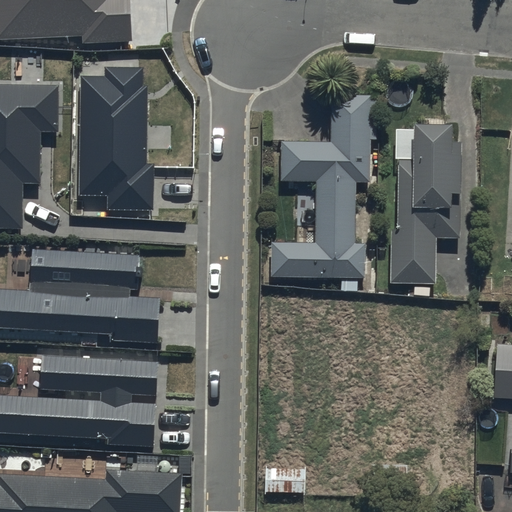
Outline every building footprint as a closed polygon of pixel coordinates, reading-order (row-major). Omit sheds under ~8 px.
[(0,0),(0,41),(132,42),(132,0),(0,0)] [(76,197),(108,199),(108,212),(156,213),(156,164),(145,164),(149,81),(144,81),(144,71),(105,70),(104,79),(82,78),(76,197)] [(58,89),(0,88),(0,232),(26,233),(27,186),(43,186),(44,132),(58,132),(58,89)] [(370,184),(371,151),(371,146),(371,99),(332,99),(332,145),(282,145),(282,183),(319,184),(318,245),(273,245),(272,281),(366,282),(366,246),(357,246),(358,184),(370,184)] [(438,289),(438,242),(463,242),(464,133),(440,132),(394,132),(393,241),(392,288),(438,289)] [(32,253),(30,294),(0,292),(0,339),(159,347),(161,300),(138,299),(140,258),(32,253)] [(511,350),(498,349),(495,403),(511,403),(511,350)] [(44,392),(102,395),(102,408),(0,403),(0,436),(155,443),(157,410),(133,409),(134,396),(154,397),(156,366),(46,361),(44,392)] [(269,497),(306,497),(306,471),(268,471),(269,497)] [(0,478),(0,511),(177,511),(179,477),(98,474),(98,483),(0,478)]
